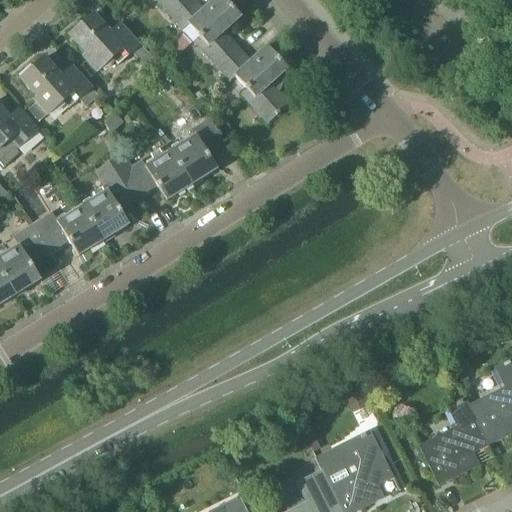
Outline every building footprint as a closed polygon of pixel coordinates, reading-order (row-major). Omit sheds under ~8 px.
[(155,0),(184,31),(189,26),(205,12),(204,12),(193,0),(155,0)] [(230,83),(236,78),(235,78),(252,65),(251,64),(224,34),(241,19),(224,0),(217,0),(204,12),(205,12),(189,26),(200,38),(194,43),(230,83)] [(84,58),(97,73),(113,60),(118,66),(133,54),(146,68),(154,61),(120,24),(110,34),(93,16),(70,36),(87,55),(84,58)] [(235,78),(236,78),(247,91),(242,96),(268,126),(290,106),(271,86),(288,71),(268,49),(251,64),(252,65),(235,78)] [(27,109),(38,121),(45,114),(48,117),(64,103),(69,109),(78,101),(79,102),(80,101),(86,108),(98,98),(72,69),(60,79),(43,60),(20,81),(37,99),(34,102),(27,109)] [(0,163),(4,169),(20,155),(16,151),(39,131),(19,110),(9,119),(0,108),(0,163)] [(195,137),(170,153),(192,188),(217,172),(209,157),(228,146),(211,119),(191,131),(195,137)] [(101,128),(94,133),(99,141),(107,135),(101,128)] [(143,162),(132,169),(149,195),(158,189),(167,203),(192,188),(170,153),(146,168),(143,162)] [(106,193),(82,208),(104,242),(129,227),(120,213),(149,195),(132,169),(124,155),(94,174),(106,193)] [(0,198),(2,201),(9,196),(0,186),(0,198)] [(52,214),(32,227),(51,256),(70,244),(79,258),(104,242),(82,208),(58,223),(52,214)] [(32,227),(26,217),(22,219),(28,229),(32,227)] [(19,248),(0,259),(0,274),(15,298),(41,282),(40,280),(59,269),(51,256),(32,227),(13,239),(19,248)] [(0,306),(15,298),(0,274),(0,306)] [(506,387),(468,406),(487,445),(511,432),(511,359),(511,360),(511,361),(503,365),(504,366),(497,369),(506,387)] [(463,369),(454,374),(460,386),(469,381),(463,369)] [(397,375),(377,383),(383,395),(402,387),(397,375)] [(365,390),(345,397),(350,411),(370,403),(365,390)] [(468,406),(465,399),(456,404),(457,405),(450,409),(458,426),(418,446),(439,486),(479,466),(472,453),(487,445),(468,406)] [(315,459),(321,471),(323,470),(326,477),(325,478),(342,511),(357,511),(384,499),(377,486),(394,477),(370,430),(369,431),(369,432),(332,450),(315,459)] [(314,431),(306,435),(315,454),(323,450),(314,431)] [(323,470),(321,471),(304,480),(314,500),(289,511),(342,511),(325,478),(326,477),(323,470)] [(231,511),(227,503),(225,504),(226,505),(217,509),(218,510),(214,511),(231,511)]
